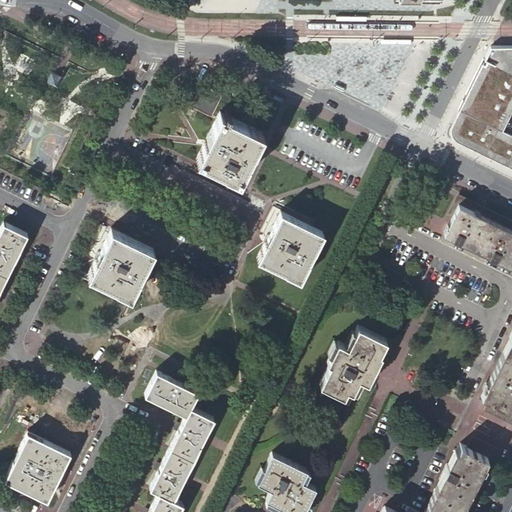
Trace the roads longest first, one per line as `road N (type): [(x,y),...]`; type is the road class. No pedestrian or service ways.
road 1 (residential): [(66,511),(117,405),(23,357),(15,340),(154,47)]
road 2 (unclassified): [(245,62),(422,145)]
road 3 (unclassified): [(511,288),(495,322),(366,259)]
road 4 (unclassified): [(422,145),(494,0)]
road 5 (unclassified): [(385,223),(511,285)]
